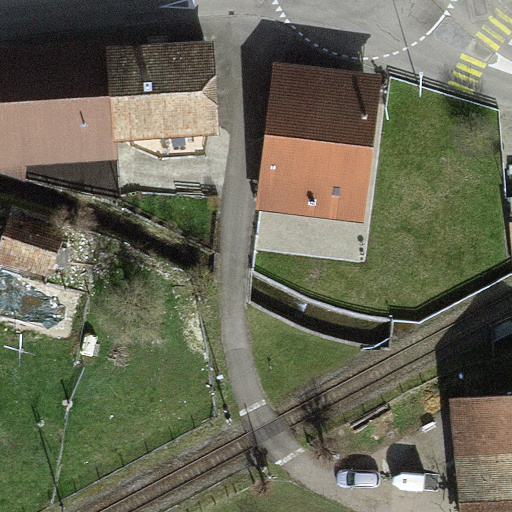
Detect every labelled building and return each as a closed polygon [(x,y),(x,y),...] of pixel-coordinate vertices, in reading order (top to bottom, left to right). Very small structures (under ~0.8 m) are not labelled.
[(101,45),(0,48),(0,160),(105,157),(104,138),(101,51),(101,45)] [(210,48),(101,51),(104,138),(213,135),(210,48)] [(254,210),(362,224),(381,76),(273,63),(254,210)] [(49,245),(1,228),(0,231),(0,271),(35,284),(49,245)] [(474,509),(474,511),(511,511),(511,408),(449,412),(454,510),(474,509)]
